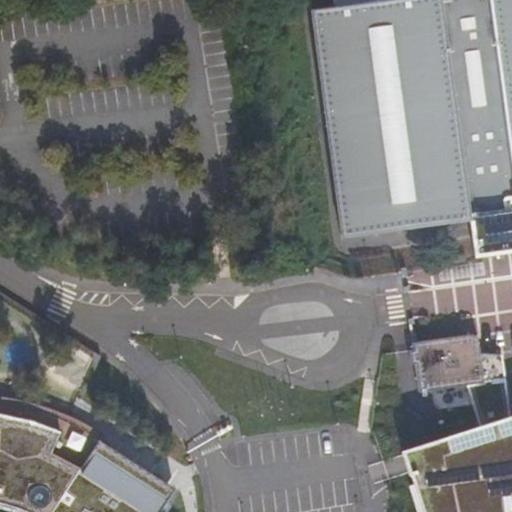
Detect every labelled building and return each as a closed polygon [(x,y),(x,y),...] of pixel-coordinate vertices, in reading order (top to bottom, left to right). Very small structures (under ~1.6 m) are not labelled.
[(355,227),(404,220),(477,211),(477,204),(487,203),(490,218),(504,216),(511,214),(511,0),(329,0),(327,0),(355,227)] [(473,340),(495,342),(492,325),(485,321),(470,323),(473,340)] [(509,345),(495,342),(473,340),(470,323),(424,329),(431,378),(511,370),(509,345)] [(482,415),(443,428),(453,511),(511,511),(511,375),(511,370),(479,373),(482,415)] [(0,399),(0,410),(63,427),(67,411),(1,394),(0,399)] [(145,511),(164,478),(82,433),(65,460),(34,447),(44,423),(19,417),(0,413),(0,506),(15,511),(145,511)]
